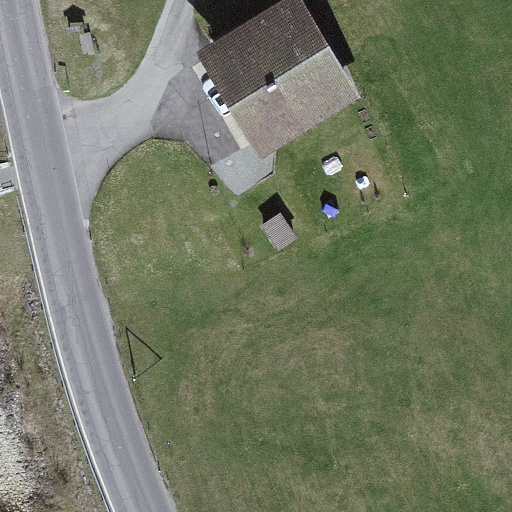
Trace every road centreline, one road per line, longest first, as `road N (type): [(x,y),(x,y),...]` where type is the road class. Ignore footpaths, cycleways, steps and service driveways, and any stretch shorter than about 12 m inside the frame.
road 1 (tertiary): [(44,165),(75,313),(139,511)]
road 2 (residential): [(44,165),(139,102),(187,0)]
road 3 (tertiary): [(9,0),(44,165)]
